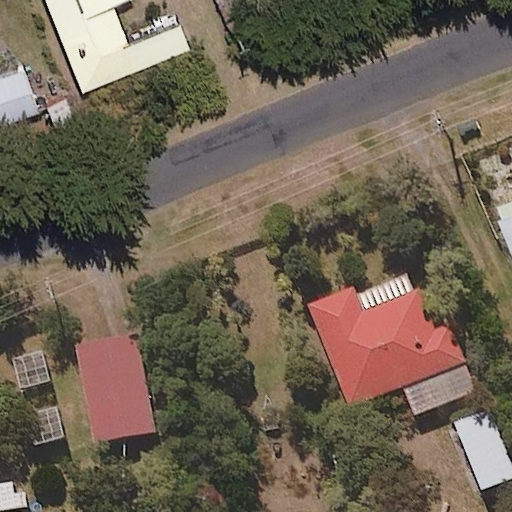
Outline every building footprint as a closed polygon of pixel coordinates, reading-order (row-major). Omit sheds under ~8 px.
[(47,0),(78,76),(182,34),(171,5),(120,25),(109,0),(47,0)] [(0,121),(36,111),(20,57),(0,63),(0,121)] [(511,200),(495,207),(511,251),(511,200)] [(432,326),(410,270),(359,290),(356,281),(309,300),(349,403),(404,382),(415,411),(474,388),(448,320),(432,326)] [(153,430),(136,333),(76,343),(92,441),(153,430)] [(49,382),(42,349),(11,355),(18,388),(49,382)] [(511,474),(511,468),(487,407),(453,421),(480,488),(511,474)] [(0,509),(26,506),(23,480),(0,482),(0,509)]
